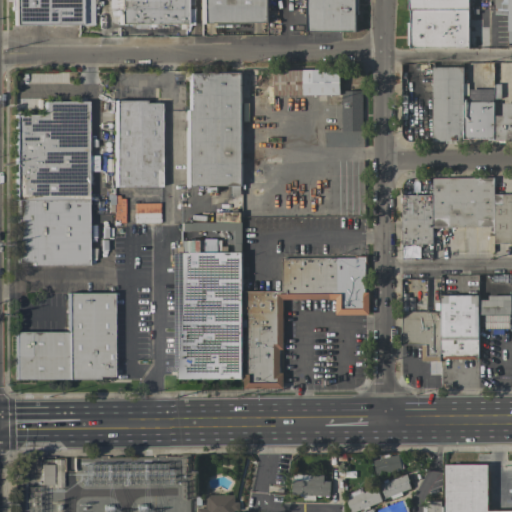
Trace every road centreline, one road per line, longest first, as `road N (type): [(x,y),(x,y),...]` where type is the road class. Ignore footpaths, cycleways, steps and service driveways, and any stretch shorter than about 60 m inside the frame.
road 1 (residential): [(384,423),(383,0)]
road 2 (residential): [(383,49),(0,52)]
road 3 (secondary): [(77,424),(323,423)]
road 4 (residential): [(511,55),(383,56)]
road 5 (residential): [(511,159),(383,160)]
road 6 (secondary): [(384,423),(511,421)]
